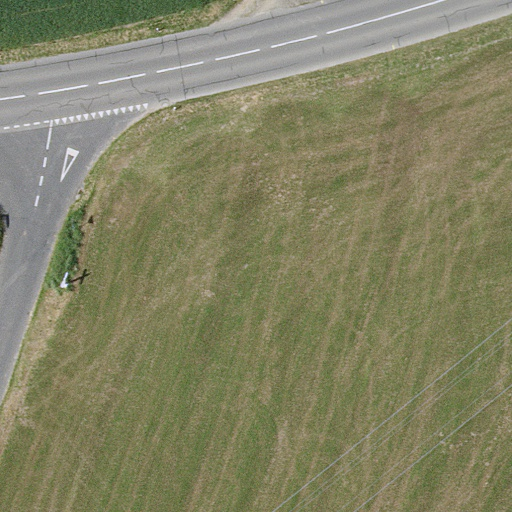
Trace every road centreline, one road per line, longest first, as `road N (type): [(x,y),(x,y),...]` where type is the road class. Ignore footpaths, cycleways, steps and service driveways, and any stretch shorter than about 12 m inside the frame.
road 1 (secondary): [(448,0),(261,49),(55,90)]
road 2 (unclassified): [(55,90),(59,144),(0,325)]
